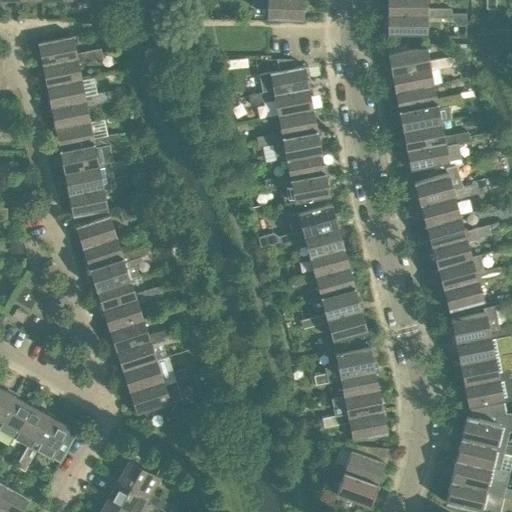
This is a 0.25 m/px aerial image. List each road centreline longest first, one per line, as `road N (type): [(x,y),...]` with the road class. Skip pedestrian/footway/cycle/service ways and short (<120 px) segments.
road 1 (residential): [(347,0),(360,124),(417,373),(419,436),(399,511)]
road 2 (residential): [(96,390),(44,196),(11,29),(0,29)]
road 3 (residential): [(52,511),(97,430),(96,390)]
